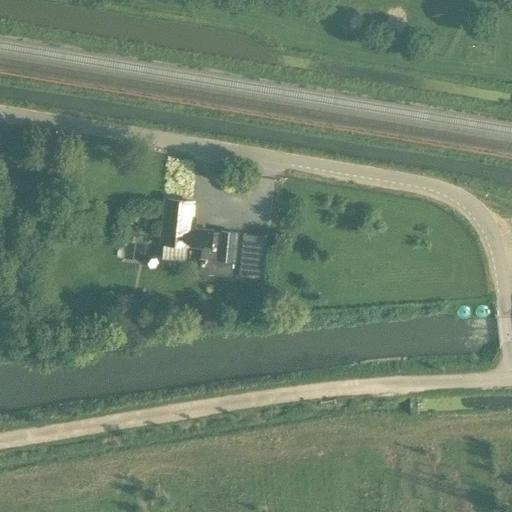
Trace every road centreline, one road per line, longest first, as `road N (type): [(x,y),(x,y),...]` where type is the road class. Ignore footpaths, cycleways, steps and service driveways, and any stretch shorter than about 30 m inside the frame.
road 1 (unclassified): [(511,361),(488,229),(466,203),(435,188),(0,115)]
road 2 (unclassified): [(0,441),(386,383),(511,378)]
